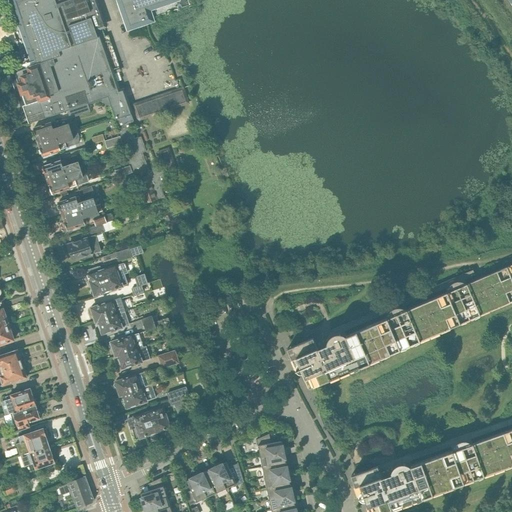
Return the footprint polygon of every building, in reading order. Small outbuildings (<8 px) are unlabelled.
[(103,22),(95,0),(121,0),(130,25),(140,22),(143,21),(149,19),(145,8),(169,0),(9,0),(12,9),(26,49),(32,64),(35,63),(36,64),(14,72),(25,105),(23,106),(29,123),(38,120),(67,110),(88,104),(108,97),(116,120),(115,120),(119,132),(130,128),(133,127),(139,125),(137,120),(134,121),(130,111),(123,90),(119,91),(116,81),(113,74),(119,72),(121,71),(120,67),(119,67),(108,35),(105,36),(101,23),(103,22)] [(132,104),(138,121),(190,103),(184,86),(132,104)] [(88,104),(67,110),(70,118),(90,111),(88,104)] [(35,128),(33,128),(36,137),(36,136),(40,147),(42,155),(44,155),(45,155),(49,154),(49,153),(57,150),(63,148),(72,145),(70,137),(73,136),(71,129),(68,120),(59,120),(58,120),(54,121),(45,124),(40,126),(39,125),(36,127),(35,128)] [(151,169),(149,170),(142,152),(146,151),(141,136),(135,138),(134,139),(130,128),(119,132),(120,135),(123,143),(131,165),(130,165),(133,172),(136,179),(135,179),(139,190),(140,194),(139,194),(138,196),(137,199),(138,201),(140,202),(142,203),(143,202),(144,204),(146,203),(165,196),(162,188),(171,185),(174,184),(170,172),(178,169),(169,146),(156,151),(162,166),(159,167),(158,164),(150,166),(151,169)] [(120,135),(119,132),(107,136),(106,133),(103,134),(91,137),(94,144),(104,140),(120,135)] [(123,143),(120,135),(104,140),(107,148),(123,143)] [(44,166),(43,166),(46,175),(46,174),(48,180),(81,169),(76,155),(64,159),(58,161),(50,164),(49,163),(45,165),(44,166)] [(133,172),(130,165),(115,170),(117,177),(133,172)] [(81,169),(48,180),(49,185),(52,193),(53,193),(55,193),(58,192),(59,191),(89,181),(85,168),(81,169)] [(94,191),(92,185),(79,189),(81,196),(94,191)] [(60,202),(58,203),(61,211),(63,216),(100,203),(96,204),(93,197),(92,192),(81,196),(79,196),(73,198),(65,200),(64,200),(60,201),(60,202)] [(103,210),(100,203),(63,216),(65,221),(61,223),(60,224),(62,230),(64,231),(69,229),(70,230),(74,228),(74,227),(88,222),(86,217),(89,216),(91,219),(100,215),(99,212),(103,210)] [(95,226),(102,224),(109,222),(114,220),(112,213),(93,219),(95,226)] [(69,244),(72,255),(72,256),(72,257),(72,258),(73,258),(73,259),(74,259),(75,260),(76,260),(77,260),(77,259),(78,259),(79,258),(101,251),(96,235),(105,232),(102,224),(95,226),(86,229),(89,237),(86,237),(86,238),(69,244)] [(129,248),(115,252),(118,261),(132,256),(129,248)] [(116,265),(102,270),(108,290),(116,288),(117,289),(118,289),(119,289),(120,289),(121,289),(121,288),(122,288),(122,287),(122,286),(126,284),(126,283),(128,283),(125,272),(128,271),(125,263),(124,264),(124,263),(116,265)] [(511,263),(467,283),(462,286),(460,281),(458,281),(457,281),(455,281),(454,282),(453,282),(452,283),(451,284),(450,285),(450,286),(452,290),(401,311),(400,307),(398,306),(397,307),(395,307),(394,307),(392,308),(391,309),(390,310),(389,311),(390,311),(392,315),(348,334),(341,337),(340,333),(340,332),(339,332),(337,332),(335,333),(334,333),(332,334),(331,335),(330,336),(329,337),(330,337),(332,341),(317,347),(313,337),(287,348),(296,370),(301,368),(309,388),(511,300),(511,263)] [(90,281),(93,289),(92,289),(91,290),(91,291),(91,292),(91,293),(91,294),(92,294),(93,295),(94,295),(95,295),(101,293),(101,294),(102,293),(102,292),(108,290),(102,270),(101,270),(100,266),(98,266),(87,270),(91,281),(90,281)] [(145,274),(138,277),(140,285),(142,285),(148,283),(145,274)] [(140,285),(132,288),(134,295),(144,291),(142,285),(140,285)] [(98,305),(91,307),(91,308),(90,309),(89,310),(89,311),(89,312),(90,313),(90,314),(91,315),(92,315),(92,316),(93,316),(94,316),(96,321),(98,320),(125,312),(120,297),(113,300),(100,305),(99,304),(98,305)] [(3,308),(0,309),(0,326),(8,324),(3,308)] [(125,312),(98,320),(102,333),(114,329),(115,330),(116,330),(117,331),(118,331),(119,331),(120,331),(121,330),(121,329),(122,328),(121,325),(128,323),(125,312)] [(144,325),(154,322),(152,315),(142,318),(144,325)] [(154,322),(144,325),(146,331),(156,328),(154,322)] [(8,324),(0,326),(0,344),(14,340),(8,324)] [(118,340),(111,342),(110,342),(110,343),(109,344),(109,345),(109,346),(110,347),(111,348),(112,348),(113,348),(116,355),(137,348),(143,346),(141,339),(139,332),(118,339),(118,340)] [(135,365),(136,364),(137,364),(137,365),(138,366),(139,366),(140,366),(141,366),(142,366),(142,365),(143,364),(143,363),(143,362),(142,361),(150,359),(146,345),(118,355),(122,368),(134,364),(135,365)] [(177,356),(175,349),(157,355),(159,362),(177,356)] [(0,355),(0,370),(22,363),(17,350),(8,353),(0,355)] [(177,356),(159,362),(161,369),(179,363),(177,356)] [(22,363),(0,370),(0,385),(17,380),(26,377),(22,363)] [(123,379),(116,381),(115,382),(114,382),(114,383),(114,384),(114,385),(114,386),(115,387),(116,387),(117,388),(118,387),(119,390),(121,389),(122,394),(141,389),(152,385),(152,384),(148,385),(144,372),(137,375),(136,374),(122,379),(123,379)] [(152,385),(141,389),(122,394),(127,407),(136,404),(147,401),(156,397),(152,385)] [(169,399),(189,393),(186,386),(167,392),(169,399)] [(30,388),(11,394),(12,398),(2,401),(7,414),(35,404),(30,388)] [(171,406),(181,402),(184,401),(182,395),(189,393),(169,399),(171,406)] [(181,402),(172,405),(173,408),(175,407),(177,413),(184,410),(181,402)] [(35,405),(21,410),(3,415),(6,425),(7,426),(8,426),(10,427),(11,427),(15,426),(18,425),(20,430),(30,426),(28,422),(40,418),(40,417),(35,405)] [(163,407),(149,412),(156,432),(170,427),(171,427),(171,426),(172,425),(172,424),(171,423),(171,422),(170,422),(169,421),(168,421),(165,414),(163,407)] [(137,416),(127,419),(131,429),(132,428),(136,439),(140,437),(156,432),(149,412),(137,416)] [(25,454),(45,446),(49,445),(45,435),(48,434),(46,429),(44,428),(19,436),(21,441),(16,443),(20,455),(25,453),(25,454)] [(511,428),(467,445),(466,440),(464,440),(463,440),(461,440),(460,440),(459,441),(458,442),(456,443),(455,444),(456,444),(457,448),(406,467),(404,462),(405,462),(404,462),(402,462),(400,462),(399,462),(397,463),(396,464),(395,465),(394,466),(396,470),(381,476),(378,465),(351,475),(359,497),(364,495),(369,511),(380,511),(511,464),(511,428)] [(260,456),(285,451),(284,446),(283,446),(281,440),(271,442),(269,434),(270,433),(256,439),(256,440),(257,439),(258,445),(260,456)] [(20,455),(24,466),(29,465),(30,470),(47,465),(55,462),(56,460),(55,455),(52,455),(49,445),(45,446),(25,454),(25,453),(20,455)] [(286,462),(285,457),(286,456),(285,451),(260,456),(262,467),(286,462)] [(243,477),(238,462),(237,462),(238,463),(229,467),(226,462),(221,464),(221,463),(216,465),(226,488),(236,483),(235,480),(242,476),(242,477),(243,477)] [(262,467),(264,478),(289,472),(288,467),(287,467),(286,462),(262,467)] [(206,471),(216,493),(226,488),(216,465),(211,468),(211,469),(206,471)] [(207,497),(216,493),(206,471),(201,473),(201,472),(196,474),(207,497)] [(290,483),(289,478),(290,478),(289,472),(264,478),(267,488),(290,483)] [(185,491),(190,506),(190,505),(207,497),(196,474),(191,477),(192,478),(186,480),(191,490),(186,492),(186,491),(185,491)] [(71,491),(75,504),(77,507),(92,501),(94,499),(85,476),(76,479),(68,483),(58,486),(61,495),(71,491)] [(141,499),(143,504),(167,496),(161,478),(162,478),(161,477),(148,483),(148,484),(149,483),(151,490),(140,493),(142,499),(141,499)] [(23,481),(14,484),(13,481),(2,486),(6,495),(17,491),(17,490),(25,487),(23,481)] [(293,494),(292,488),(291,489),(290,483),(267,488),(269,499),(293,494)] [(295,504),(293,499),(294,499),(293,494),(269,499),(271,510),(295,504)] [(146,509),(146,511),(152,511),(170,506),(167,496),(143,504),(145,509),(146,509)] [(9,504),(6,505),(7,508),(11,507),(18,504),(16,500),(9,502),(9,504)]
